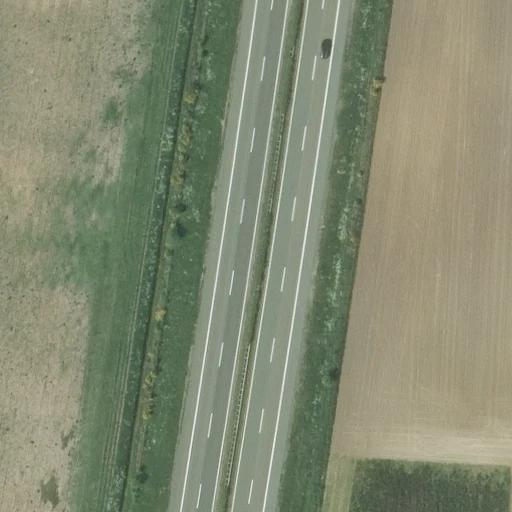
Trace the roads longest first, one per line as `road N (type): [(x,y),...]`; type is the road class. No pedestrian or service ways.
road 1 (motorway): [(264,0),(188,511)]
road 2 (motorway): [(255,511),(330,0)]
